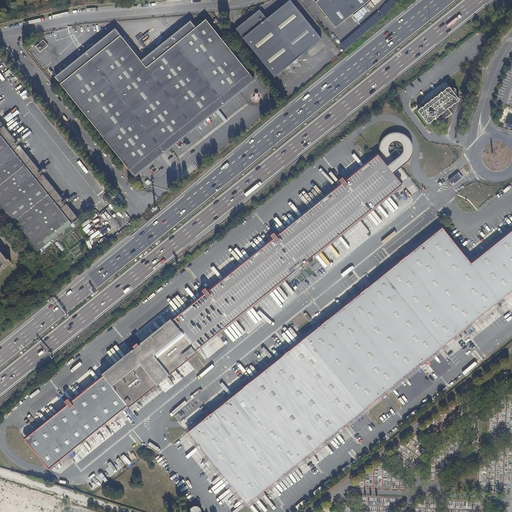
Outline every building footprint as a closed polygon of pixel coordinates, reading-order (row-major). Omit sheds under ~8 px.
[(238,29),(276,76),(323,38),(291,0),(290,0),(268,18),(262,10),(238,29)] [(320,0),(317,2),(337,29),(373,0),(320,0)] [(194,25),(173,42),(224,105),(256,79),(208,20),(198,29),(194,25)] [(119,32),(109,40),(143,82),(187,136),(224,105),(173,42),(145,65),(119,32)] [(40,53),(48,46),(44,40),(35,47),(40,53)] [(143,82),(109,40),(60,81),(93,122),(143,82)] [(143,82),(93,122),(137,176),(187,136),(143,82)] [(439,118),(444,124),(457,114),(453,109),(454,108),(455,109),(458,106),(457,105),(459,103),(460,104),(463,102),(463,101),(465,99),(455,87),(453,88),(452,87),(449,90),(450,91),(448,92),(447,91),(443,94),(444,95),(442,97),(441,96),(438,98),(439,99),(438,100),(437,99),(435,100),(436,101),(434,103),(432,100),(428,103),(430,105),(428,107),(427,106),(424,108),(425,109),(423,110),(433,123),(434,123),(435,124),(438,121),(437,120),(439,118)] [(0,123),(0,197),(32,172),(36,168),(25,155),(17,145),(22,141),(22,140),(22,138),(21,138),(19,138),(18,138),(17,141),(15,142),(0,123)] [(70,451),(402,182),(382,157),(369,167),(355,179),(349,183),(346,178),(342,181),(346,185),(341,189),(320,206),(303,220),(287,233),(281,238),(277,233),(273,236),(276,240),(261,253),(243,267),(228,280),(212,293),(208,288),(204,291),(208,295),(183,316),(164,331),(150,342),(147,345),(147,344),(143,347),(139,343),(135,346),(138,350),(135,352),(136,353),(100,382),(74,402),(71,398),(67,401),(70,405),(38,431),(39,432),(29,440),(29,441),(49,465),(69,450),(70,451)] [(36,168),(32,172),(74,225),(78,221),(64,203),(66,202),(69,202),(70,201),(70,199),(68,197),(66,198),(62,201),(41,175),(41,174),(43,172),(45,173),(46,173),(46,172),(47,172),(47,170),(47,169),(46,168),(45,168),(43,169),(39,172),(36,168)] [(32,172),(0,197),(0,203),(39,253),(74,225),(32,172)] [(202,355),(407,188),(402,182),(70,451),(69,450),(49,465),(55,472),(99,437),(139,405),(186,367),(201,354),(202,355)] [(187,430),(247,502),(511,290),(511,228),(471,261),(443,226),(187,430)] [(0,274),(14,262),(12,259),(10,260),(0,246),(0,274)] [(126,464),(138,458),(108,458),(108,461),(106,463),(105,471),(89,479),(89,484),(92,485),(94,487),(95,487),(121,474),(121,470),(126,468),(126,464)] [(60,511),(65,496),(0,477),(0,511),(60,511)] [(210,487),(218,480),(217,478),(209,485),(210,487)] [(212,487),(217,496),(227,490),(222,481),(215,485),(212,487)]
